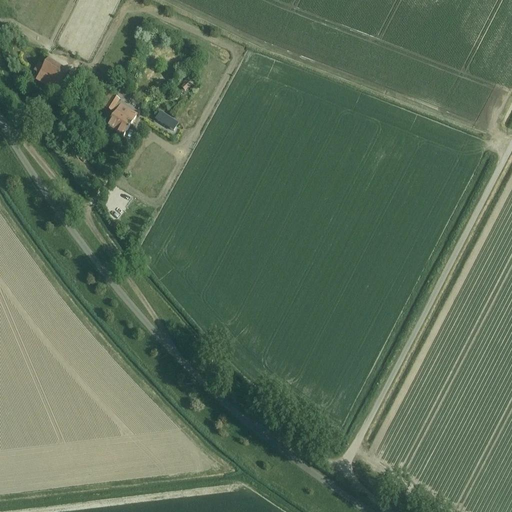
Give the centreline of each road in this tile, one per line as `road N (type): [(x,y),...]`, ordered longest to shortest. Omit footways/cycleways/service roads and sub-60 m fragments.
road 1 (unclassified): [(246,422),(116,289),(0,122)]
road 2 (unclassified): [(342,468),(511,142)]
road 3 (unclassified): [(367,511),(246,422)]
